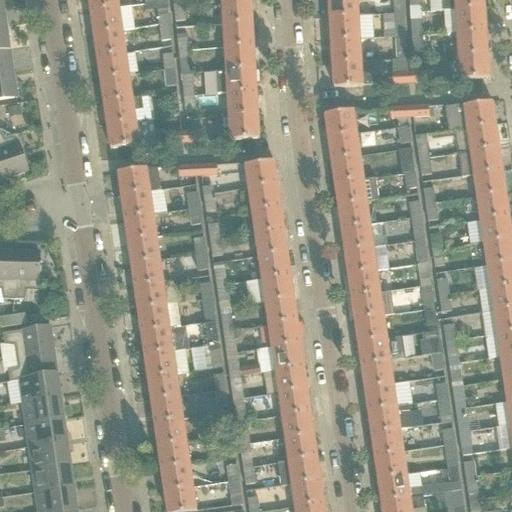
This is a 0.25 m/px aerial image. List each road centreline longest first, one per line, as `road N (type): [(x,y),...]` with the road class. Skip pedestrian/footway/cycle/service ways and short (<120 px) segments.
road 1 (residential): [(125,511),(48,0)]
road 2 (residential): [(354,511),(298,144),(287,0)]
